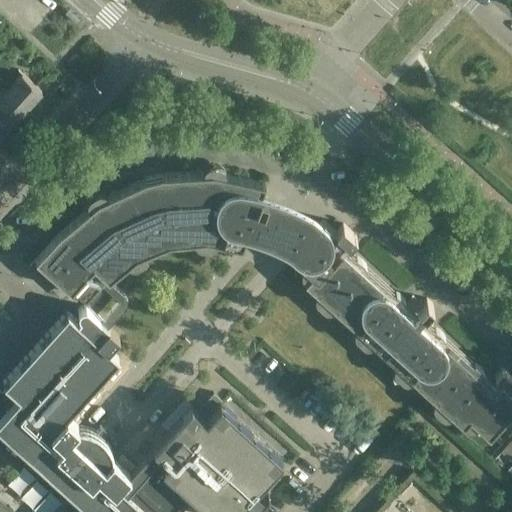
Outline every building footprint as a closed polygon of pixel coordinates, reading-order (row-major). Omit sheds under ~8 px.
[(20,73),(12,82),(8,78),(5,81),(0,77),(0,85),(25,109),(41,91),(34,84),(42,75),(24,59),(16,69),(20,73)] [(25,109),(0,85),(0,116),(10,126),(25,109)] [(0,137),(10,126),(0,116),(0,137)] [(85,303),(104,284),(109,278),(136,255),(169,241),(205,238),(241,245),(246,233),(265,240),(275,244),(281,247),(289,251),(292,254),(322,220),(308,210),(300,205),(294,202),(278,195),(262,190),(265,182),(214,169),(161,173),(145,177),(96,196),(58,231),(28,264),(50,283),(56,277),(85,303)] [(323,219),(322,220),(292,254),(291,255),(311,273),(305,279),(463,423),(469,416),(489,434),(511,408),(511,389),(508,386),(511,382),(511,376),(501,367),(494,375),(499,379),(494,386),(428,326),(432,320),(432,313),(430,306),(432,303),(426,298),(424,301),(421,300),(418,299),(409,301),(406,302),(404,304),(338,245),(344,239),(349,244),(356,235),(343,223),(336,231),(323,219)] [(129,471),(114,457),(113,456),(112,454),(111,450),(110,447),(108,444),(107,442),(107,441),(105,439),(110,434),(112,437),(113,436),(100,423),(99,424),(101,427),(97,432),(95,431),(93,430),(92,429),(90,428),(87,427),(86,427),(83,426),(80,426),(79,426),(66,415),(118,357),(108,347),(119,335),(107,324),(124,306),(125,305),(126,303),(126,302),(127,301),(127,300),(127,298),(127,297),(126,295),(125,293),(125,292),(124,291),(117,285),(109,278),(104,284),(119,297),(119,301),(102,319),(88,307),(87,306),(84,306),(82,306),(80,307),(79,308),(78,310),(78,313),(79,315),(80,317),(77,320),(68,311),(25,357),(3,382),(7,385),(2,391),(0,389),(0,428),(88,508),(84,511),(176,511),(193,493),(213,511),(248,511),(286,470),(277,463),(282,457),(220,401),(206,417),(191,403),(129,471)] [(511,438),(501,450),(511,460),(511,438)] [(13,511),(0,500),(0,511),(13,511)]
